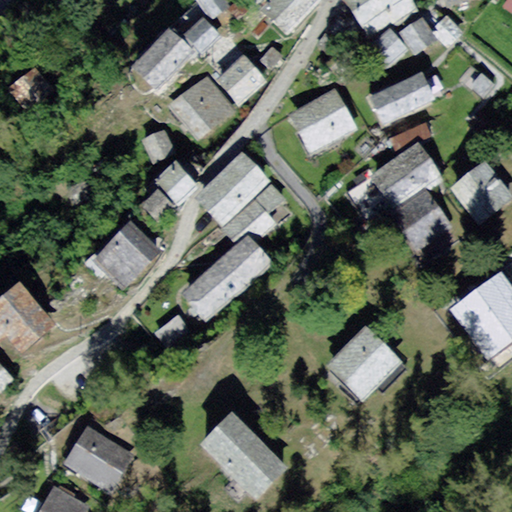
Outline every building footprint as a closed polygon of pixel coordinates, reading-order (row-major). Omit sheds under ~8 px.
[(195,0),(209,21),(229,7),(226,3),(228,1),(227,0),(195,0)] [(268,0),(260,9),(287,34),(320,0),(268,0)] [(340,0),(366,40),(417,9),(411,0),(340,0)] [(511,0),(506,0),(503,5),(511,11),(511,0)] [(239,1),(228,9),(237,20),(248,12),(239,1)] [(447,15),(434,26),(451,45),(463,33),(447,15)] [(180,37),(194,52),(198,56),(220,35),(202,16),(180,37)] [(423,16),(400,31),(414,53),(437,39),(423,16)] [(128,71),(154,94),(194,52),(169,28),(128,71)] [(390,28),(367,45),(385,67),(407,50),(390,28)] [(341,33),(322,46),(333,71),(354,59),(341,33)] [(272,46),(260,61),(271,71),(283,55),(272,46)] [(217,81),(239,107),(267,81),(244,54),(217,81)] [(12,86),(27,113),(57,97),(42,70),(12,86)] [(434,98),(421,71),(368,96),(381,123),(434,98)] [(482,73),(471,87),(485,98),(496,84),(482,73)] [(170,107),(197,142),(236,112),(207,76),(170,107)] [(356,129),(334,90),(289,115),(311,153),(356,129)] [(165,130),(142,140),(153,165),(176,154),(165,130)] [(443,176),(419,142),(346,193),(362,216),(382,203),(418,255),(452,231),(423,189),(443,176)] [(268,181),(242,153),(195,197),(222,225),(268,181)] [(154,181),(177,206),(199,185),(176,161),(154,181)] [(511,199),(484,162),(450,188),(478,225),(511,199)] [(89,182),(63,191),(74,225),(101,216),(89,182)] [(283,199),(272,186),(222,230),(235,244),(178,294),(205,325),(275,264),(257,243),(277,225),(266,213),(283,199)] [(140,207),(157,223),(174,205),(158,189),(140,207)] [(93,260),(126,291),(163,251),(130,221),(93,260)] [(511,287),(500,272),(450,309),(488,360),(511,341),(511,287)] [(55,324),(19,283),(0,299),(0,341),(7,336),(21,352),(55,324)] [(191,332),(178,316),(156,333),(169,349),(191,332)] [(328,364),(363,398),(401,360),(366,325),(328,364)] [(0,364),(0,392),(14,381),(0,364)] [(287,468),(231,413),(200,445),(256,499),(287,468)] [(135,457),(87,427),(64,462),(112,492),(135,457)] [(86,511),(90,505),(54,487),(40,511),(86,511)]
